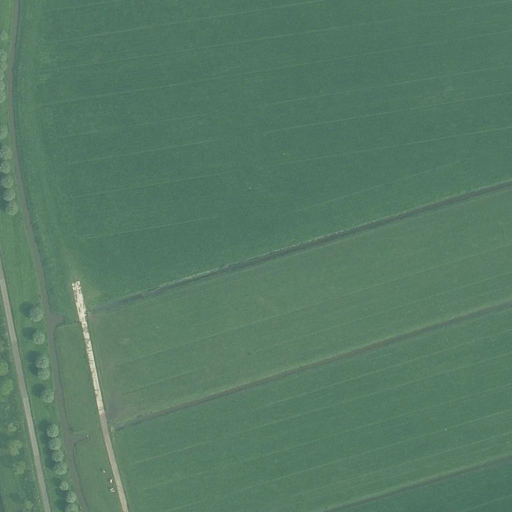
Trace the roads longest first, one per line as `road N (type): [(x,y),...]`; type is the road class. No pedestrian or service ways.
road 1 (unclassified): [(51,511),(0,265)]
road 2 (track): [(126,511),(76,284)]
